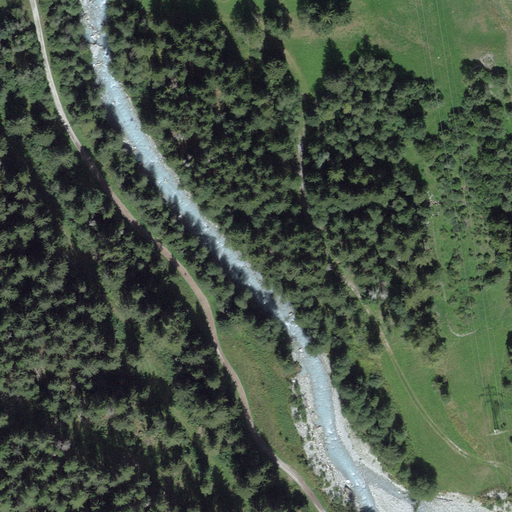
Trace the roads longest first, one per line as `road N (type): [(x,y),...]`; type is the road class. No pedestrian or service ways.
road 1 (track): [(31,0),(68,129),(205,298),(255,434),(325,511)]
road 2 (track): [(511,478),(506,468),(459,452),(433,426),(362,302),(315,242),(301,191),(298,97),(284,56),(245,0)]
